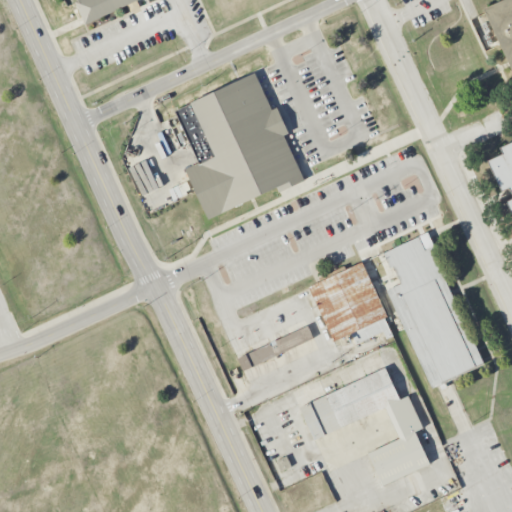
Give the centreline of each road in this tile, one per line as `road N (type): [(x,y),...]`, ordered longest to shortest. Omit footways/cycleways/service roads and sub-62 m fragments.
road 1 (tertiary): [(20,0),(155,286)]
road 2 (residential): [(79,126),(351,0)]
road 3 (tertiary): [(155,286),(263,511)]
road 4 (residential): [(0,355),(155,286)]
